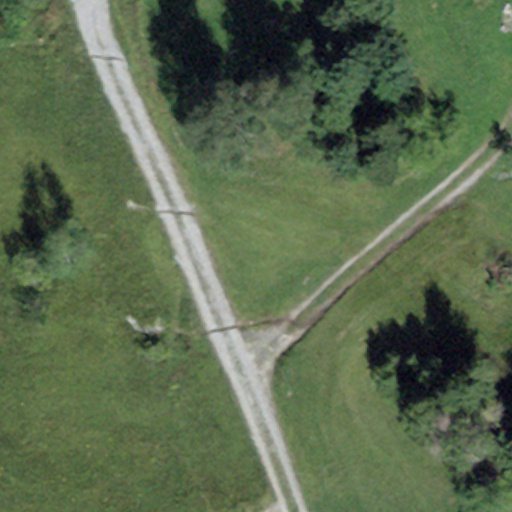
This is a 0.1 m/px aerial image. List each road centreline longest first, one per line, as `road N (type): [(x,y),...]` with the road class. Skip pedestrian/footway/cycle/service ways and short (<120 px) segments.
road 1 (track): [(83,0),(301,511)]
road 2 (track): [(231,348),(511,134)]
